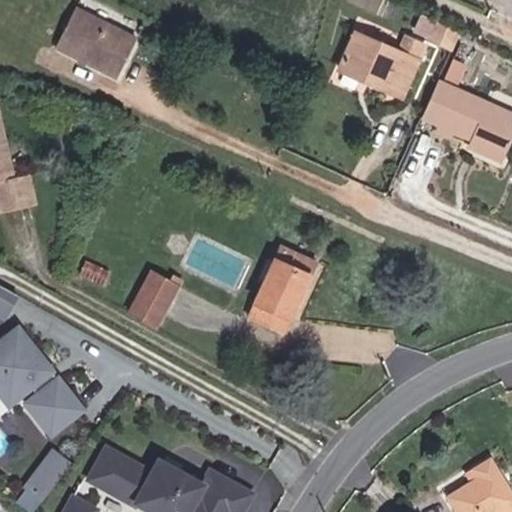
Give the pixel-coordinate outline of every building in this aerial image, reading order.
[(139,33),(146,18),(105,0),(77,0),(75,5),(139,33)] [(129,56),(139,33),(75,5),(65,28),(129,56)] [(469,31),(475,19),(476,15),(456,7),(449,22),(469,31)] [(388,66),(407,74),(409,70),(424,77),(445,29),(423,20),(416,35),(374,16),(357,53),(376,61),(378,56),(390,62),(388,66)] [(511,128),(511,83),(457,61),(441,98),(489,119),(511,128)] [(409,70),(407,74),(422,81),(424,77),(409,70)] [(19,155),(7,157),(0,115),(0,188),(25,185),(19,155)] [(511,132),(511,128),(489,119),(487,122),(511,132)] [(511,139),(511,132),(487,122),(485,128),(511,139)] [(266,290),(299,305),(328,235),(295,221),(266,290)] [(172,303),(198,256),(189,252),(185,259),(167,250),(145,288),(172,303)] [(0,289),(20,298),(32,275),(14,265),(0,278),(0,289)] [(0,362),(8,356),(27,381),(50,363),(56,371),(45,379),(70,410),(101,386),(76,355),(70,360),(64,352),(70,347),(36,304),(0,332),(0,362)] [(172,447),(126,422),(109,454),(156,480),(157,478),(219,511),(218,511),(231,511),(238,502),(245,505),(252,492),(258,496),(273,468),(230,445),(222,459),(179,435),(172,447)] [(509,503),(511,501),(511,458),(497,434),(482,442),(488,452),(481,457),(457,471),(478,504),(501,490),(509,503)] [(481,457),(488,452),(482,442),(475,447),(481,457)] [(38,511),(68,457),(50,447),(19,501),(38,511)] [(104,507),(117,485),(93,471),(81,494),(104,507)]
